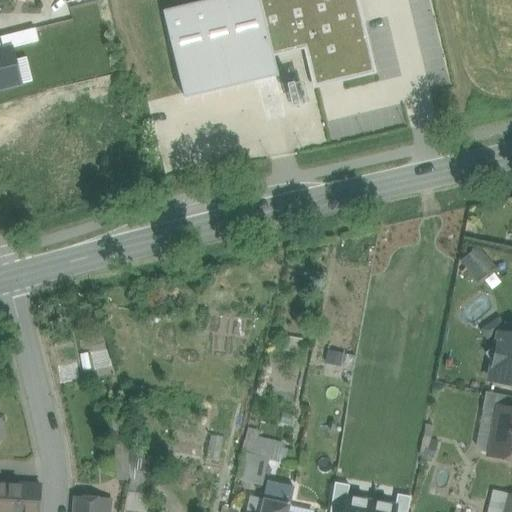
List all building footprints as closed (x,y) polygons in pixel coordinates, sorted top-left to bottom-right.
[(273,58),(259,0),(217,0),(162,13),(182,96),(277,73),(273,58)] [(259,0),(273,58),(303,51),(310,79),(339,72),(342,84),(376,76),(364,24),(354,26),(347,0),(259,0)] [(347,0),(354,26),(364,24),(357,0),(347,0)] [(93,17),(55,7),(52,20),(90,29),(93,17)] [(15,35),(0,38),(0,65),(22,61),(15,35)] [(22,61),(0,65),(0,79),(20,75),(25,74),(22,61)] [(339,72),(310,79),(313,91),(319,90),(342,84),(339,72)] [(20,75),(0,79),(0,134),(22,129),(19,117),(15,98),(30,94),(25,74),(20,75)] [(308,106),(303,84),(286,88),(291,110),(308,106)] [(15,98),(19,117),(29,114),(34,113),(30,94),(15,98)] [(32,127),(29,114),(19,117),(22,129),(32,127)] [(475,257),(464,266),(473,277),(475,275),(484,268),(475,257)] [(511,336),(511,337),(499,335),(497,346),(485,355),(493,367),(490,382),(511,386),(511,336)] [(511,398),(485,393),(482,412),(497,415),(498,409),(511,412),(511,398)] [(511,412),(498,409),(497,415),(489,457),(509,460),(511,465),(511,412)] [(295,417),(282,415),(280,425),(292,427),(295,417)] [(220,440),(209,438),(205,458),(216,460),(220,440)] [(282,452),(244,443),(241,455),(280,462),(282,452)] [(128,450),(115,451),(117,484),(129,483),(130,481),(130,480),(129,465),(128,450)] [(148,468),(129,465),(130,480),(130,481),(129,483),(127,494),(150,497),(152,484),(146,483),(148,468)] [(39,511),(41,488),(0,485),(0,511),(39,511)] [(150,497),(127,494),(124,509),(146,511),(150,497)] [(505,511),(510,497),(494,494),(489,511),(505,511)] [(320,511),(323,502),(298,496),(294,511),(320,511)] [(103,511),(104,499),(75,497),(73,511),(103,511)] [(288,511),(290,506),(263,500),(260,511),(288,511)]
